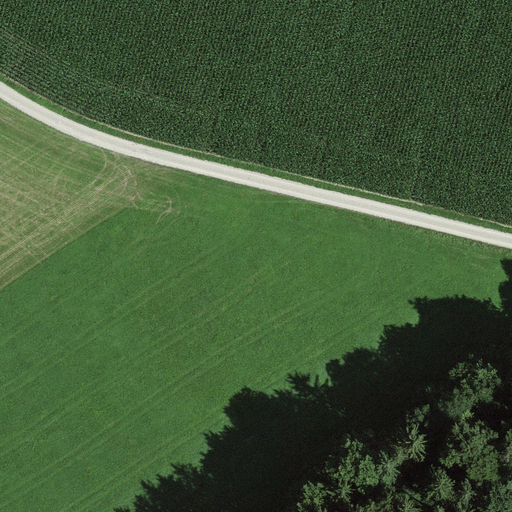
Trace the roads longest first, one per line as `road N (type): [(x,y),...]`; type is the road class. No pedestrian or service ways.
road 1 (track): [(511,242),(101,140),(0,87)]
road 2 (track): [(511,368),(305,511)]
